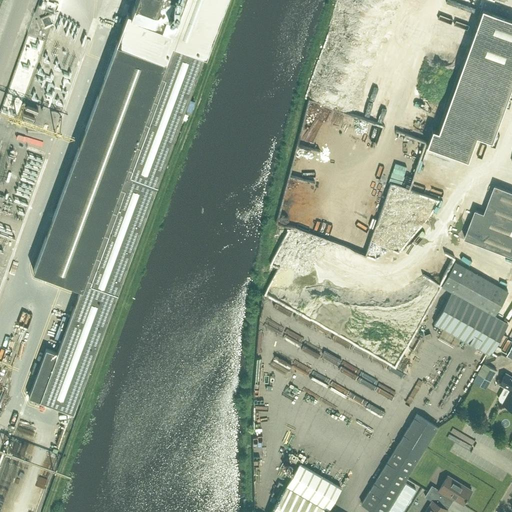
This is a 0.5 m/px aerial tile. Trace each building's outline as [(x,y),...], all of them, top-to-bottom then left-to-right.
[(134,0),(130,13),(127,12),(33,269),(80,287),(56,352),(46,348),(28,396),(39,400),(73,412),(204,55),(205,56),(225,0),(134,0)] [(495,0),(406,0),(399,22),(376,13),(333,135),(357,144),(347,172),(370,180),(380,152),(403,160),(413,131),(417,133),(418,130),(424,132),(425,128),(433,131),(429,143),(468,157),(477,132),(493,138),(511,83),(511,19),(491,12),(495,0)] [(52,86),(49,95),(67,101),(70,92),(52,86)] [(413,147),(421,149),(423,141),(415,139),(413,147)] [(511,191),(496,185),(485,212),(476,209),(466,237),(511,254),(511,191)] [(506,291),(464,267),(433,323),(489,354),(506,323),(493,315),(506,291)] [(496,369),(483,362),(477,373),(490,380),(496,369)] [(511,377),(504,373),(498,384),(504,387),(498,396),(498,397),(498,398),(498,399),(499,400),(500,401),(501,402),(502,402),(501,403),(510,408),(511,406),(511,377)] [(436,427),(414,414),(360,503),(374,511),(383,511),(392,499),(399,503),(406,492),(411,495),(418,485),(405,477),(436,427)] [(459,432),(456,441),(466,445),(469,436),(459,432)] [(297,463),(293,461),(288,469),(293,472),(284,486),(268,511),(329,511),(327,511),(341,486),(298,462),(297,463)] [(427,491),(443,501),(446,496),(448,497),(448,496),(461,504),(470,490),(446,475),(437,490),(430,486),(427,491)] [(443,501),(427,491),(424,496),(430,501),(423,511),(444,511),(446,510),(440,506),(443,501)]
